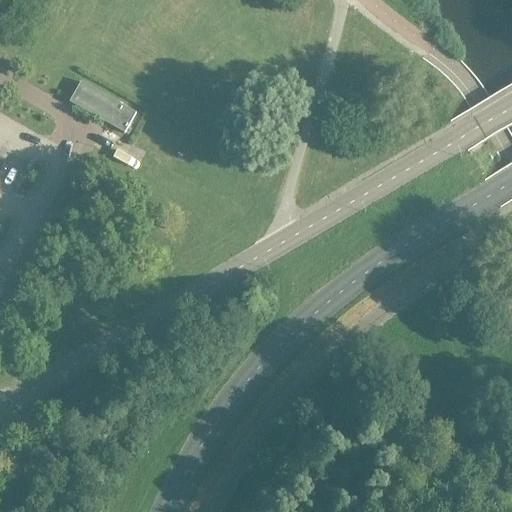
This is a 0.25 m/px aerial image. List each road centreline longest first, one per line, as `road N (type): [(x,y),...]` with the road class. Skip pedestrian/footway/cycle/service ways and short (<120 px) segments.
road 1 (unclassified): [(0,407),(511,109)]
road 2 (unknown): [(343,0),(282,207),(281,243)]
